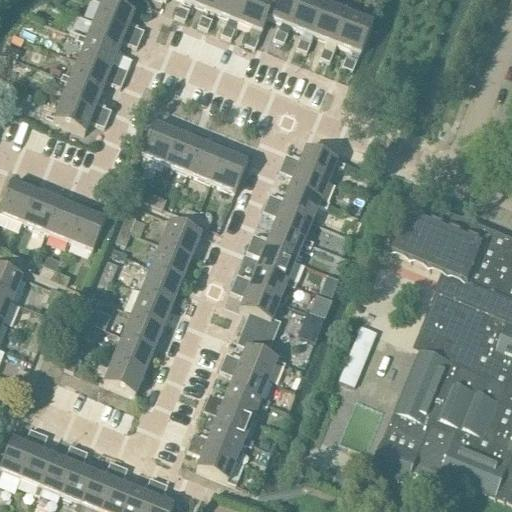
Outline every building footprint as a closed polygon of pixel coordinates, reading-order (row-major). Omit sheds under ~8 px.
[(169,0),(190,8),(193,0),(149,0),(164,6),(166,0),(169,0)] [(193,0),(190,8),(213,18),(220,0),(193,0)] [(220,0),(213,18),(236,27),(247,0),(220,0)] [(247,0),(236,27),(261,37),(267,22),(265,22),(273,4),(261,0),(247,0)] [(265,22),(267,22),(289,31),(301,0),(274,0),(273,4),(265,22)] [(301,0),(289,31),(312,41),(325,9),(305,1),(305,0),(301,0)] [(94,1),(92,5),(99,8),(92,25),(139,45),(142,39),(143,36),(128,30),(133,18),(94,1)] [(325,9),(312,41),(335,50),(348,18),(328,10),(329,7),(326,6),(325,9)] [(178,11),(174,21),(184,25),(188,16),(178,11)] [(349,15),(348,18),(335,50),(359,60),(372,28),(351,20),(353,16),(349,15)] [(201,21),(197,31),(207,35),(211,25),(201,21)] [(82,41),(79,47),(83,49),(84,46),(116,59),(121,47),(136,53),(139,45),(92,25),(85,43),(82,41)] [(224,30),(220,40),(230,44),(234,34),(224,30)] [(287,39),(276,34),(272,44),(283,48),(287,39)] [(247,40),(243,50),(254,54),(258,44),(247,40)] [(310,48),(299,44),(295,54),(306,58),(310,48)] [(83,49),(76,65),(123,85),(127,76),(112,70),(116,59),(84,46),(83,49)] [(322,53),(318,63),(329,67),(333,57),(322,53)] [(351,76),(355,67),(345,62),(341,72),(351,76)] [(66,81),(63,87),(67,88),(68,86),(100,99),(105,87),(120,93),(123,85),(76,65),(69,83),(66,81)] [(67,88),(60,106),(107,125),(110,116),(96,110),(100,99),(68,86),(67,88)] [(103,133),(107,125),(60,106),(53,123),(46,120),(44,124),(84,140),(89,127),(103,133)] [(164,170),(176,139),(153,129),(140,161),(164,170)] [(187,180),(199,148),(176,139),(164,170),(187,180)] [(210,189),(223,158),(199,148),(187,180),(210,189)] [(284,160),(281,168),(328,187),(335,171),(342,174),(344,169),(304,154),(299,166),(284,160)] [(223,158),(210,189),(234,199),(246,167),(223,158)] [(321,205),(328,187),(281,168),(277,177),(292,183),(288,194),(320,208),(321,205)] [(0,219),(21,229),(34,197),(10,188),(0,213),(0,219)] [(138,194),(134,204),(148,210),(152,200),(138,194)] [(265,208),(312,227),(319,211),(322,212),(325,206),(321,205),(320,208),(288,194),(283,206),(268,200),(265,208)] [(21,229),(45,238),(57,207),(34,197),(21,229)] [(152,200),(148,210),(161,215),(165,205),(152,200)] [(57,207),(45,238),(68,247),(80,216),(57,207)] [(304,248),(305,245),(312,227),(265,208),(261,217),(276,223),(271,234),(304,248)] [(180,223),(194,229),(198,219),(184,213),(180,223)] [(80,216),(68,247),(91,257),(104,226),(80,216)] [(371,474),(370,476),(406,491),(407,489),(411,491),(410,495),(427,502),(436,481),(440,482),(439,483),(511,511),(511,243),(477,229),(446,217),(441,229),(409,217),(392,257),(443,278),(414,354),(420,356),(371,474)] [(211,224),(198,219),(194,229),(207,234),(211,224)] [(125,223),(120,235),(130,239),(135,225),(125,221),(125,223)] [(169,227),(159,250),(190,263),(200,239),(169,227)] [(248,249),(296,268),(302,251),(306,252),(308,246),(305,245),(304,248),(271,234),(267,246),(252,240),(248,249)] [(120,235),(114,247),(125,252),(130,239),(120,235)] [(288,285),(296,268),(248,249),(245,257),(260,263),(255,275),(287,288),(288,285)] [(159,250),(150,273),(181,286),(190,263),(159,250)] [(0,253),(0,266),(5,268),(10,258),(0,253)] [(10,258),(5,268),(20,274),(24,264),(10,258)] [(107,267),(101,281),(111,285),(116,271),(107,267)] [(42,272),(38,282),(52,287),(56,277),(42,272)] [(140,296),(172,309),(181,286),(150,273),(140,296)] [(0,302),(11,307),(21,283),(0,274),(0,302)] [(290,292),(292,286),(288,285),(287,288),(255,275),(250,286),(236,280),(232,288),(279,308),(286,291),(290,292)] [(56,277),(52,287),(65,293),(69,282),(56,277)] [(101,281),(96,293),(106,297),(111,285),(101,281)] [(272,325),(279,308),(232,288),(228,297),(243,303),(238,316),(247,320),(236,350),(245,354),(245,353),(266,362),(266,361),(280,328),(272,325)] [(50,294),(45,309),(55,313),(60,299),(50,294)] [(131,319),(162,332),(172,309),(140,296),(131,319)] [(11,307),(0,302),(0,328),(2,330),(11,307)] [(88,313),(82,327),(92,331),(98,317),(88,313)] [(121,342),(153,355),(162,332),(131,319),(121,342)] [(92,331),(82,327),(76,340),(86,344),(92,331)] [(37,328),(31,342),(41,346),(47,332),(37,328)] [(41,346),(31,342),(26,355),(36,359),(41,346)] [(112,366),(143,378),(153,355),(121,342),(112,366)] [(225,359),(221,368),(268,387),(276,370),(283,373),(284,369),(266,361),(266,362),(245,353),(245,354),(240,365),(225,359)] [(79,364),(69,360),(63,374),(73,378),(79,364)] [(134,402),(143,378),(112,366),(102,389),(134,402)] [(260,407),(262,404),(268,387),(221,368),(218,376),(233,382),(228,394),(260,407)] [(18,375),(13,388),(22,391),(28,378),(18,375)] [(22,391),(13,388),(7,401),(17,405),(22,391)] [(205,408),(252,427),(259,410),(263,411),(265,406),(262,404),(260,407),(228,394),(224,405),(209,399),(205,408)] [(244,447),(245,444),(252,427),(205,408),(202,416),(217,422),(212,434),(244,447)] [(189,448),(236,467),(243,450),(247,451),(249,446),(245,444),(244,447),(212,434),(207,445),(193,439),(189,448)] [(0,483),(2,479),(19,486),(38,439),(29,435),(23,450),(11,445),(0,471),(0,483)] [(34,496),(40,499),(41,495),(39,494),(52,462),(41,457),(47,442),(38,439),(19,486),(36,493),(34,496)] [(229,484),(236,467),(189,448),(185,456),(200,462),(195,475),(235,491),(236,487),(229,484)] [(59,502),(78,455),(69,451),(63,466),(52,462),(39,494),(41,495),(59,502)] [(74,511),(81,511),(82,511),(79,510),(92,478),(81,473),(87,458),(78,455),(59,502),(76,509),(74,511)] [(79,510),(82,511),(83,511),(101,511),(118,471),(109,468),(103,483),(92,478),(79,510)] [(124,511),(132,494),(121,490),(127,475),(118,471),(101,511),(124,511)] [(124,511),(148,511),(158,488),(149,484),(143,499),(132,494),(124,511)] [(167,491),(158,488),(148,511),(172,511),(173,511),(160,506),(167,491)]
